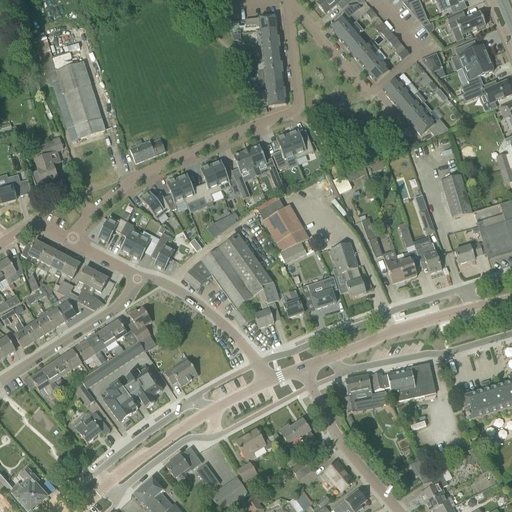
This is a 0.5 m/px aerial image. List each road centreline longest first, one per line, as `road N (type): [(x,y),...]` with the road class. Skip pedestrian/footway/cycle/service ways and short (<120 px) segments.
road 1 (residential): [(72,239),(131,183),(294,110),(286,9)]
road 2 (residential): [(464,288),(257,364)]
road 3 (residential): [(330,357),(344,373),(511,333)]
road 4 (residential): [(0,382),(110,312),(137,273)]
road 5 (residential): [(396,511),(338,442),(302,369)]
road 6 (residential): [(286,9),(401,131)]
road 7 (residential): [(107,484),(119,494),(183,441),(212,437),(213,409)]
road 8 (residential): [(213,409),(191,403),(165,419),(98,470),(107,484)]
road 9 (tertiary): [(330,357),(475,308)]
road 10 (residential): [(257,364),(185,296),(137,273)]
road 11 (unknown): [(387,313),(322,191)]
road 12 (tertiary): [(107,484),(213,409)]
